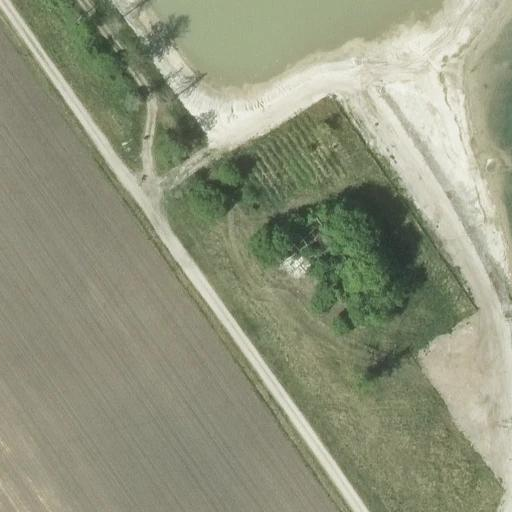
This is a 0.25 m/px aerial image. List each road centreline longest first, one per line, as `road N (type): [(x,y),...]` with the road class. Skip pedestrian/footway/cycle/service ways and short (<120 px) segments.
road 1 (track): [(359,511),(169,238),(151,200),(143,84),(84,0)]
road 2 (track): [(169,238),(3,0)]
